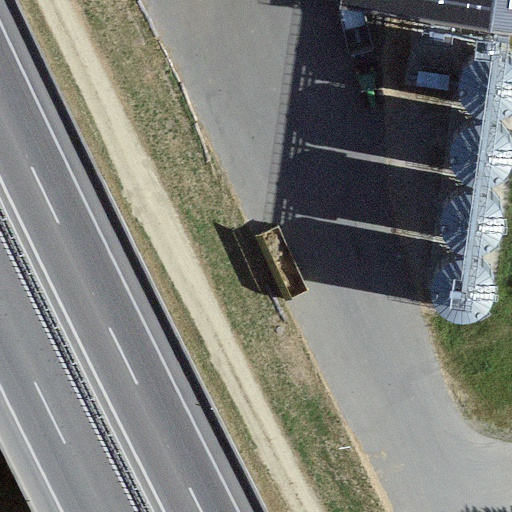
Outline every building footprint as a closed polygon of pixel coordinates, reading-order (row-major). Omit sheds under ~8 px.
[(511,0),(343,0),(343,2),(511,25),(511,0)] [(461,70),(462,87),(473,102),(490,108),(508,105),(511,101),(511,48),(497,43),(481,45),(467,55),(461,70)] [(449,139),(451,155),(461,170),(478,176),(496,173),(510,160),(511,152),(511,133),(511,129),(500,117),(485,111),(469,113),(455,123),(449,139)] [(439,205),(441,221),(452,236),(469,243),(487,239),(500,227),(505,211),(501,195),(491,183),(476,177),(459,180),(446,190),(439,205)] [(432,273),(434,289),(445,304),(462,311),(480,307),(493,295),(498,279),(494,263),(484,251),(468,245),(452,248),(439,258),(432,273)]
